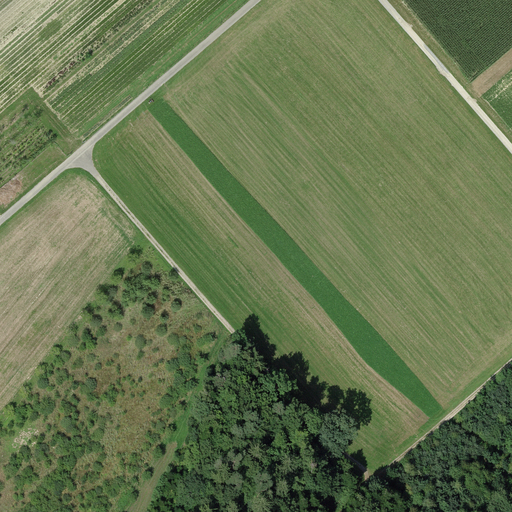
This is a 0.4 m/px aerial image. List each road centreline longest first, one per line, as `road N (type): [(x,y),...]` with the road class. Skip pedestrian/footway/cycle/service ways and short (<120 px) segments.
road 1 (track): [(364,489),(78,154)]
road 2 (track): [(258,0),(0,221)]
road 3 (track): [(382,0),(511,149)]
road 4 (track): [(364,489),(511,363)]
